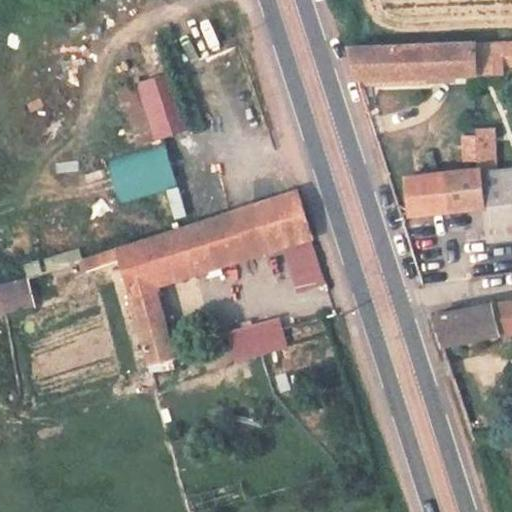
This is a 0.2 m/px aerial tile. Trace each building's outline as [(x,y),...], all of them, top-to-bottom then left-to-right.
[(494,51),(494,48),(341,52),(349,85),(495,81),(494,70),(494,51)] [(511,49),(494,51),(494,70),(511,69),(511,49)] [(167,74),(137,83),(155,138),(184,129),(167,74)] [(472,178),(486,176),(485,135),(468,136),(468,141),(456,141),(455,142),(456,165),(458,166),(469,166),(469,175),(472,175),(472,178)] [(163,147),(111,162),(122,201),(174,186),(163,147)] [(511,172),(486,176),(472,178),(476,212),(480,247),(511,243),(511,172)] [(402,221),(476,212),(472,178),(472,175),(469,175),(398,183),(402,221)] [(177,189),(167,192),(175,220),(185,217),(177,189)] [(120,250),(153,365),(178,359),(157,284),(283,245),(309,237),(312,236),(298,193),(289,195),(120,250)] [(309,237),(283,245),(296,287),(322,279),(309,237)] [(85,267),(115,262),(113,250),(83,255),(85,267)] [(30,279),(0,284),(0,312),(35,306),(30,279)] [(432,328),(439,349),(511,341),(511,306),(443,313),(432,328)] [(237,357),(286,343),(278,315),(229,330),(237,357)]
